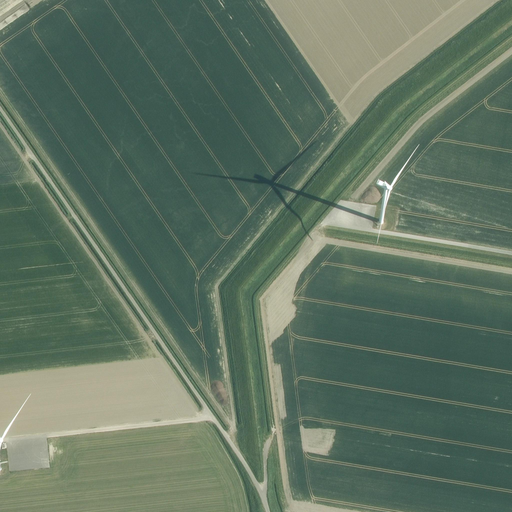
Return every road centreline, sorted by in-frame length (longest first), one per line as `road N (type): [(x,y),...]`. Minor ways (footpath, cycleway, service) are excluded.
road 1 (unclassified): [(267,511),(228,442),(0,109)]
road 2 (track): [(0,441),(212,418)]
